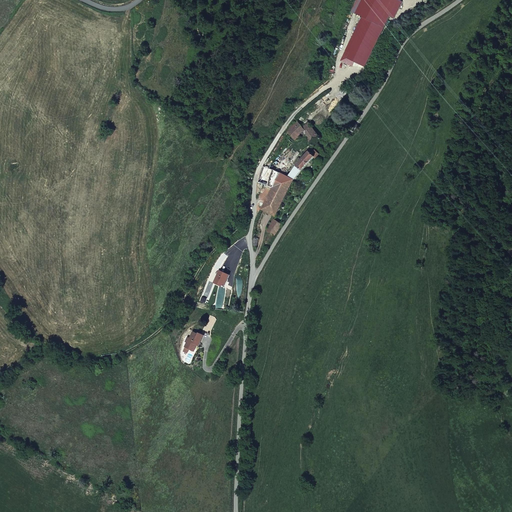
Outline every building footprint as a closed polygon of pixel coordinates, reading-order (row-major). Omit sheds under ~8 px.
[(362,0),(355,14),(362,17),(366,19),(350,53),(346,51),(341,61),(353,66),(354,62),(365,67),(383,30),(384,28),(397,0),(362,0)] [(362,17),(346,51),(350,53),(366,19),(362,17)] [(296,120),(288,132),(296,140),(306,136),(313,146),(316,142),(323,136),(321,135),(320,136),(309,123),(303,128),(296,120)] [(289,177),(285,175),(280,173),(273,188),(262,210),(276,217),(295,180),(302,170),(315,157),(316,158),(319,154),(314,150),(311,153),(310,152),(297,166),(289,177)] [(264,167),(259,183),(273,188),(280,173),(274,170),(264,167)] [(276,236),(283,225),(274,220),(267,230),(271,233),(275,236),(276,236)] [(275,236),(271,233),(262,247),(263,248),(261,250),(264,252),(271,242),(275,236)] [(224,287),(230,275),(219,271),(214,283),(224,287)] [(199,334),(194,332),(190,338),(188,337),(186,342),(187,343),(185,347),(188,349),(194,352),(196,348),(196,347),(197,345),(199,346),(204,335),(199,333),(199,334)]
